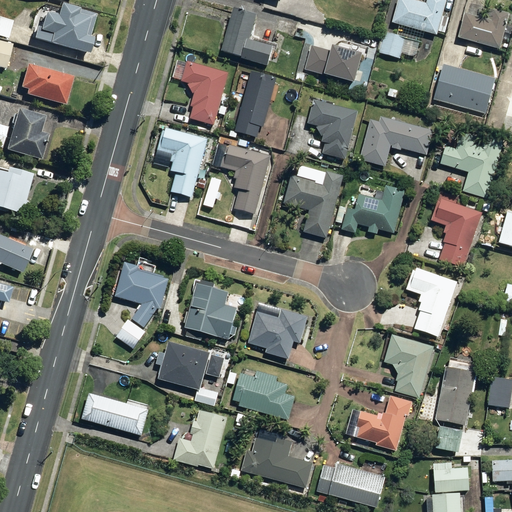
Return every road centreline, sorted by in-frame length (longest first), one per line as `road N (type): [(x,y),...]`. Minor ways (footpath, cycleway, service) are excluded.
road 1 (tertiary): [(12,511),(95,212)]
road 2 (residential): [(95,212),(351,284)]
road 3 (tertiary): [(95,212),(156,0)]
road 4 (unknown): [(317,433),(351,284)]
